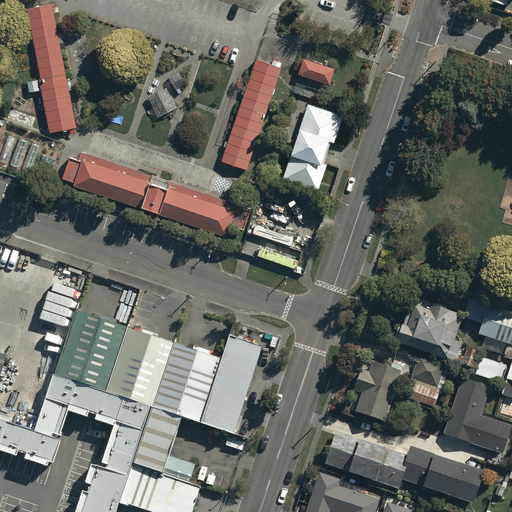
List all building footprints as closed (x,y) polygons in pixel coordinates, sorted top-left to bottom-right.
[(79,125),(53,3),(25,9),(50,131),(79,125)] [(299,73),(328,83),(333,68),(304,58),(299,73)] [(281,69),(257,61),(224,160),(248,168),(281,69)] [(342,116),(308,105),(283,180),(317,191),(342,116)] [(72,178),(69,186),(225,238),(229,225),(242,229),(248,212),(235,207),(236,203),(85,153),(82,162),(69,158),(63,175),(72,178)] [(274,198),(278,185),(267,181),(263,195),(274,198)] [(265,207),(253,245),(295,259),(302,238),(315,242),(320,227),(307,223),(307,221),(265,207)] [(62,354),(77,310),(85,284),(72,280),(71,283),(60,279),(59,282),(56,281),(44,315),(48,320),(43,333),(46,334),(41,347),(62,354)] [(396,342),(455,363),(461,344),(454,341),(462,316),(411,298),(396,342)] [(486,305),(469,300),(463,318),(480,324),(486,305)] [(480,335),(511,345),(511,313),(489,306),(480,335)] [(127,330),(78,314),(57,379),(106,394),(127,330)] [(175,346),(128,331),(107,396),(153,411),(175,346)] [(262,353),(230,342),(203,427),(235,437),(262,353)] [(185,350),(176,347),(155,411),(199,425),(220,361),(185,350)] [(436,392),(445,366),(419,357),(410,383),(436,392)] [(481,358),(475,375),(501,384),(507,367),(481,358)] [(362,393),(356,412),(386,422),(403,372),(373,363),(370,373),(362,370),(355,391),(362,393)] [(444,436),(504,457),(511,432),(511,427),(481,417),(490,390),(463,380),(444,436)] [(103,472),(94,469),(80,511),(120,511),(152,414),(55,382),(35,435),(0,423),(0,450),(54,468),(62,444),(57,443),(67,411),(117,428),(103,472)] [(405,397),(435,407),(440,393),(410,383),(405,397)] [(182,422),(155,413),(137,467),(165,476),(182,422)] [(413,447),(409,458),(337,433),(326,464),(399,490),(403,480),(475,505),(486,473),(413,447)] [(193,511),(200,490),(135,469),(123,506),(139,511),(193,511)] [(341,480),(320,473),(306,511),(330,511),(375,511),(380,499),(367,495),(368,490),(351,485),(349,489),(346,488),(348,483),(340,481),(341,480)] [(411,511),(412,511),(387,503),(384,511),(411,511)]
